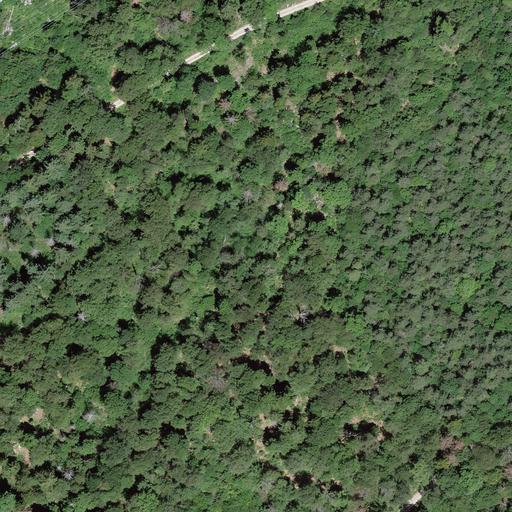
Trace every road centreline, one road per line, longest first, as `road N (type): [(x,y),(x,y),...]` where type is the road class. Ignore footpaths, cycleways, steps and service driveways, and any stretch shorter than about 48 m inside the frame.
road 1 (track): [(0,337),(191,142),(373,0)]
road 2 (track): [(0,177),(259,20),(316,0)]
road 3 (track): [(393,511),(511,392)]
